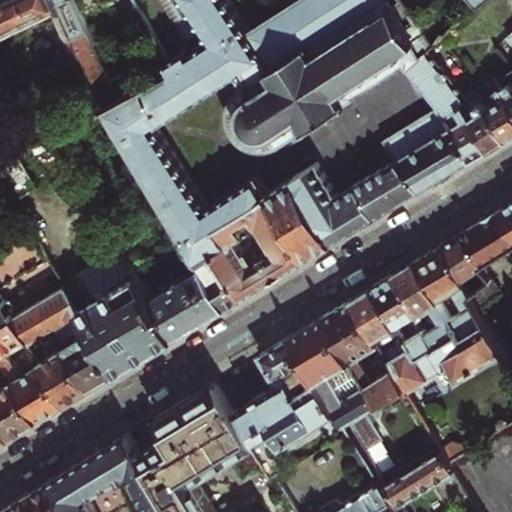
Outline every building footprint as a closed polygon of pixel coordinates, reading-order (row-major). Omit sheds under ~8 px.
[(0,0),(0,29),(58,3),(62,12),(70,32),(72,31),(97,89),(111,84),(74,0),(0,0)] [(203,36),(182,0),(166,0),(191,44),(203,36)] [(237,10),(231,0),(190,0),(215,42),(247,26),(237,10)] [(411,29),(389,0),(299,0),(250,31),(267,61),(245,74),(251,86),(244,89),(239,94),(234,100),(231,107),(229,114),(229,121),(231,128),(234,135),(238,141),(243,146),(250,150),(256,152),(264,153),(271,152),(278,150),(284,146),(362,101),(357,92),(406,63),(411,68),(422,59),(433,73),(435,72),(423,55),(431,48),(437,43),(420,21),(411,29)] [(389,0),(411,29),(420,21),(404,0),(389,0)] [(0,29),(0,40),(62,12),(58,3),(0,29)] [(247,26),(215,42),(195,52),(193,48),(169,59),(174,68),(129,93),(111,103),(173,208),(193,242),(223,224),(272,193),(261,174),(211,204),(159,122),(245,74),(267,61),(250,31),(247,26)] [(423,55),(435,72),(444,65),(431,48),(423,55)] [(422,59),(411,68),(422,82),(433,73),(422,59)] [(468,97),(444,65),(435,72),(433,73),(422,82),(441,106),(448,114),(457,106),(464,101),(468,97)] [(511,69),(499,78),(511,98),(511,69)] [(511,133),(511,98),(499,78),(482,90),(510,135),(511,133)] [(111,103),(129,93),(122,79),(111,84),(97,89),(105,107),(111,103)] [(464,101),(493,145),(503,140),(510,135),(482,90),(480,87),(468,97),(464,101)] [(493,145),(464,101),(457,106),(463,116),(453,123),(474,157),(484,150),(493,145)] [(448,114),(441,106),(432,111),(446,135),(445,141),(459,165),(465,162),(474,157),(453,123),(448,114)] [(446,135),(432,111),(386,137),(395,150),(424,187),(449,172),(459,165),(445,141),(446,135)] [(395,150),(386,137),(385,138),(398,158),(360,180),(341,191),(322,161),(272,193),(310,256),(329,244),(365,222),(424,187),(395,150)] [(0,162),(0,168),(17,196),(39,183),(20,152),(0,162)] [(310,256),(272,193),(223,224),(233,242),(220,249),(246,294),(310,256)] [(511,201),(500,209),(511,225),(511,201)] [(193,242),(173,208),(158,217),(181,259),(195,269),(162,288),(160,274),(135,232),(122,240),(124,242),(179,335),(188,329),(205,319),(230,304),(199,252),(193,242)] [(511,242),(511,225),(500,209),(493,213),(482,219),(502,248),(511,242)] [(502,248),(482,219),(475,224),(464,230),(485,259),(488,257),(502,248)] [(230,304),(246,294),(220,249),(233,242),(223,224),(193,242),(199,252),(230,304)] [(485,259),(464,230),(456,235),(443,243),(469,288),(479,282),(471,268),(485,260),(485,259)] [(179,335),(124,242),(81,267),(80,272),(82,275),(95,297),(133,362),(162,345),(179,335)] [(469,288),(443,243),(431,250),(417,259),(438,295),(446,307),(459,328),(438,341),(415,354),(404,336),(384,348),(394,365),(405,384),(407,387),(452,361),(460,373),(504,346),(476,300),(469,288)] [(438,295),(417,259),(408,264),(396,272),(417,307),(426,322),(438,341),(459,328),(446,307),(432,315),(425,303),(438,295)] [(494,273),(489,265),(485,268),(490,276),(494,273)] [(417,307),(396,272),(386,277),(374,285),(395,321),(404,336),(415,354),(438,341),(426,322),(409,333),(400,317),(417,307)] [(501,285),(494,273),(490,276),(479,282),(469,288),(476,300),(501,285)] [(82,305),(95,297),(82,275),(69,283),(70,285),(82,305)] [(0,325),(19,315),(16,310),(20,308),(14,299),(11,301),(0,283),(0,325)] [(82,305),(70,285),(19,315),(33,341),(34,342),(58,328),(86,311),(82,305)] [(395,321),(374,285),(366,289),(353,297),(374,333),(395,321)] [(82,305),(86,311),(121,369),(133,362),(95,297),(82,305)] [(374,333),(353,297),(341,305),(325,314),(351,359),(380,342),(374,333)] [(121,369),(86,311),(58,328),(63,336),(92,387),(109,377),(121,369)] [(351,359),(325,314),(312,322),(297,331),(351,420),(354,424),(361,437),(366,445),(381,436),(364,408),(376,401),(365,382),(356,368),(351,359)] [(19,315),(0,325),(0,348),(41,418),(57,408),(68,402),(45,362),(28,372),(24,366),(19,365),(15,356),(14,357),(12,353),(33,341),(19,315)] [(297,331),(292,334),(336,407),(345,423),(351,420),(297,331)] [(265,451),(336,407),(292,334),(262,352),(270,367),(278,380),(238,405),(257,438),(265,451)] [(92,387),(63,336),(48,345),(54,354),(44,360),(45,362),(68,402),(78,395),(83,393),(92,387)] [(0,348),(0,407),(15,433),(31,423),(41,418),(0,348)] [(365,382),(376,401),(405,384),(394,365),(365,382)] [(219,511),(198,475),(257,438),(238,405),(221,377),(196,392),(160,414),(171,434),(140,452),(129,432),(50,480),(66,511),(219,511)] [(0,442),(2,441),(15,433),(0,407),(0,442)] [(460,445),(454,443),(444,449),(450,458),(463,450),(460,445)] [(402,471),(387,479),(401,503),(410,497),(456,469),(450,458),(444,449),(443,446),(402,471)] [(402,471),(392,455),(377,463),(387,479),(402,471)] [(0,511),(66,511),(50,480),(14,502),(0,509),(0,511)] [(322,511),(375,511),(393,502),(381,481),(341,505),(336,497),(320,507),(322,511)]
